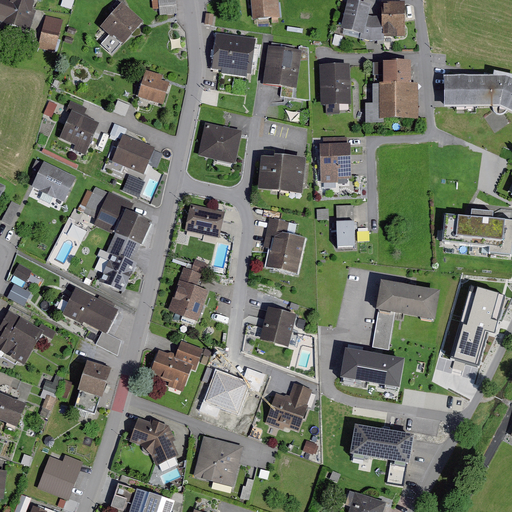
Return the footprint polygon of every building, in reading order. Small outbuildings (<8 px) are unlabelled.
[(32,4),(34,0),(0,0),(0,18),(24,27),(32,4)] [(178,11),(177,0),(160,0),(161,12),(178,11)] [(274,0),(254,0),(257,19),(277,16),(274,0)] [(370,6),(352,2),(345,30),(364,34),(370,6)] [(146,23),(125,3),(104,25),(126,45),(146,23)] [(405,3),(388,5),(390,36),(407,35),(405,3)] [(66,20),(50,15),(42,44),(58,48),(66,20)] [(258,37),(220,34),(217,72),(256,75),(258,37)] [(300,48),(272,44),(267,82),(296,86),(300,48)] [(386,61),(386,82),(415,82),(415,61),(386,61)] [(353,64),(324,65),(326,113),(355,112),(353,64)] [(173,79),(149,71),(141,97),(164,104),(173,79)] [(447,107),(507,106),(511,108),(511,75),(447,76),(447,107)] [(383,118),(422,118),(422,82),(415,82),(386,82),(383,82),(383,118)] [(51,99),(46,111),(53,114),(58,102),(51,99)] [(100,123),(74,111),(61,139),(87,151),(100,123)] [(244,132),(209,124),(202,157),(236,164),(244,132)] [(158,149),(126,135),(116,159),(147,173),(158,149)] [(352,143),(324,146),(328,180),(355,178),(352,143)] [(305,159),(265,157),(264,192),(303,194),(305,159)] [(79,178),(47,163),(35,187),(67,203),(79,178)] [(140,194),(147,180),(131,173),(124,187),(140,194)] [(0,202),(10,184),(0,178),(0,202)] [(92,183),(80,206),(95,213),(106,191),(92,183)] [(98,224),(118,233),(117,236),(144,247),(155,221),(133,212),(136,204),(111,193),(98,224)] [(13,222),(22,202),(13,198),(4,218),(13,222)] [(223,210),(193,206),(190,229),(220,233),(223,210)] [(511,219),(448,215),(446,248),(511,252),(511,219)] [(297,235),(299,224),(273,218),(267,246),(274,248),(278,231),(297,235)] [(340,221),(341,246),(358,245),(357,220),(340,221)] [(270,266),(300,273),(309,238),(297,235),(278,231),(274,248),(270,266)] [(125,292),(138,266),(116,255),(103,281),(125,292)] [(25,284),(34,268),(21,260),(12,277),(25,284)] [(511,295),(511,280),(496,276),(492,290),(511,295)] [(207,288),(180,282),(174,314),(201,319),(207,288)] [(440,289),(385,282),(382,309),(436,317),(440,289)] [(28,303),(32,289),(15,284),(10,298),(28,303)] [(119,310),(78,289),(66,310),(108,332),(119,310)] [(470,330),(473,331),(464,351),(486,361),(495,341),(498,342),(511,311),(511,308),(484,297),(470,330)] [(296,315),(269,309),(264,335),(290,341),(296,315)] [(42,330),(15,315),(0,343),(0,349),(25,363),(42,330)] [(199,369),(206,349),(184,341),(179,356),(162,350),(153,375),(187,387),(194,368),(199,369)] [(403,359),(348,350),(344,377),(399,386),(403,359)] [(110,368),(89,361),(73,408),(95,415),(110,368)] [(58,379),(48,377),(43,406),(53,408),(58,379)] [(297,384),(293,398),(279,393),(270,419),(301,429),(315,390),(297,384)] [(26,403),(0,392),(0,417),(17,424),(26,403)] [(60,398),(56,411),(69,415),(73,402),(60,398)] [(136,443),(152,447),(161,464),(181,455),(173,438),(175,428),(141,420),(136,443)] [(415,435),(359,425),(354,454),(410,464),(415,435)] [(244,448),(207,439),(197,478),(234,487),(244,448)] [(317,450),(319,442),(308,440),(306,448),(317,450)] [(68,455),(66,461),(52,456),(41,487),(74,498),(86,462),(68,455)] [(8,473),(0,471),(0,495),(4,496),(8,473)] [(244,486),(242,495),(250,497),(252,488),(244,486)] [(161,511),(165,498),(139,491),(133,511),(161,511)] [(384,511),(388,503),(359,493),(352,511),(384,511)] [(25,495),(18,510),(22,511),(24,511),(31,498),(25,495)]
